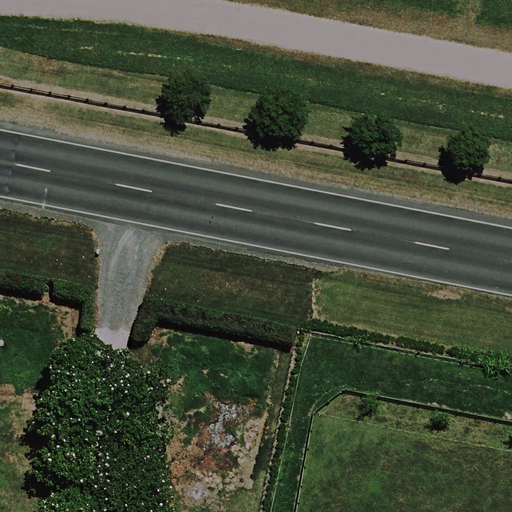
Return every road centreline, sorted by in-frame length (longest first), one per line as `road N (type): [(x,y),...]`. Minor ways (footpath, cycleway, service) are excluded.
road 1 (tertiary): [(0,169),(511,268)]
road 2 (track): [(511,71),(122,0),(0,0)]
